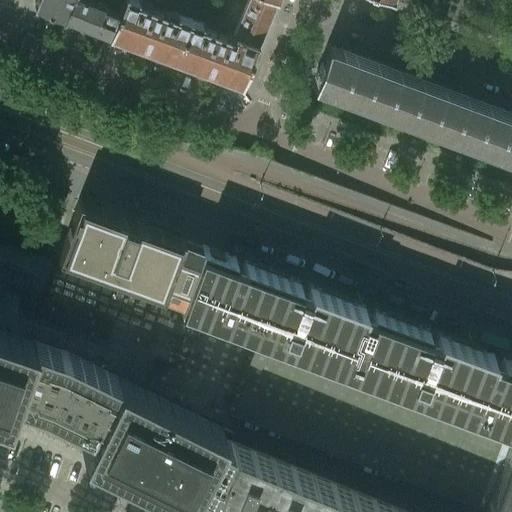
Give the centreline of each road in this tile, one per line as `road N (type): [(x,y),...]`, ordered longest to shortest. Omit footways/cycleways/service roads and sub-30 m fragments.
road 1 (tertiary): [(0,108),(430,270)]
road 2 (residential): [(255,134),(0,33)]
road 3 (residential): [(511,230),(255,134)]
road 4 (residential): [(511,86),(306,7)]
road 5 (residential): [(306,7),(255,134)]
